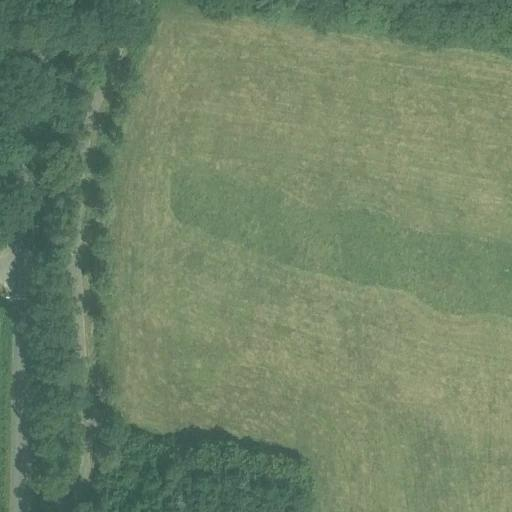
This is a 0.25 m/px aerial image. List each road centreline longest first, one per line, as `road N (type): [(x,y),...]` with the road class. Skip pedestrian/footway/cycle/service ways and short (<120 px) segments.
road 1 (tertiary): [(24,264),(29,141),(61,0)]
road 2 (tertiary): [(23,511),(24,264)]
